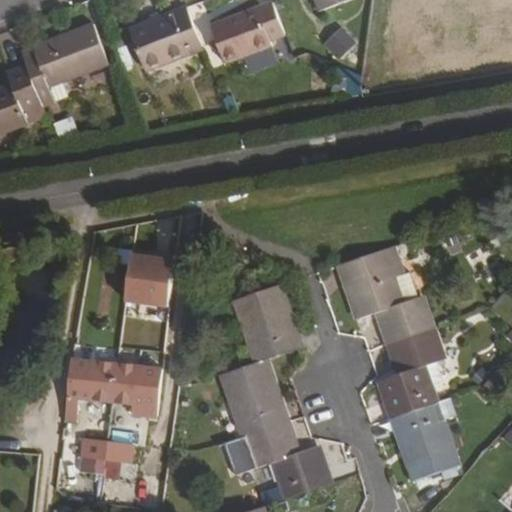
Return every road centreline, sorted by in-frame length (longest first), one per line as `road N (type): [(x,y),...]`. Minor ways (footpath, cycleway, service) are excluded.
road 1 (tertiary): [(0,206),(511,116)]
road 2 (residential): [(308,278),(384,511)]
